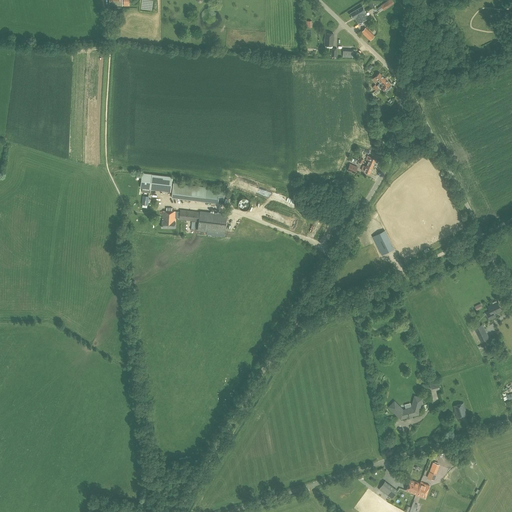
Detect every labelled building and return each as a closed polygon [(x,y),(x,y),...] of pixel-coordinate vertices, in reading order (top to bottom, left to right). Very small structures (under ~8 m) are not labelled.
[(384,10),(394,3),(391,0),(388,0),(381,5),(384,10)] [(368,18),(364,12),(365,11),(362,6),(350,13),(353,18),(355,17),(359,23),(368,18)] [(365,28),(361,32),(370,40),(374,36),(365,28)] [(333,45),(333,33),(326,33),(325,38),(324,38),(324,42),(325,42),(325,45),(333,45)] [(380,82),(385,78),(379,73),(373,79),(376,82),(378,80),(380,82)] [(380,82),(377,85),(381,89),(382,88),(384,90),(386,88),(388,90),(392,87),(390,84),(385,78),(380,82)] [(373,166),(376,159),(368,155),(366,160),(368,161),(367,164),(373,166)] [(355,174),(358,167),(350,163),(347,171),(355,174)] [(369,173),(373,166),(367,164),(366,166),(363,165),(361,170),(369,173)] [(170,191),(172,177),(142,173),(141,188),(170,191)] [(224,200),(225,189),(207,187),(173,183),(172,197),(205,201),(218,203),(218,199),(224,200)] [(264,188),(260,194),(265,198),(270,191),(264,188)] [(244,210),(245,210),(246,210),(247,209),(248,209),(248,208),(249,208),(249,207),(250,206),(250,205),(250,204),(250,203),(250,202),(250,201),(249,201),(249,200),(248,199),(247,199),(247,198),(246,198),(244,198),(243,198),(242,198),(241,199),(240,199),(240,200),(239,200),(239,201),(239,202),(238,203),(238,204),(238,205),(239,205),(239,206),(239,207),(240,208),(241,209),(242,209),(243,210),(244,210)] [(176,211),(163,211),(163,221),(162,221),(162,227),(175,228),(176,221),(175,221),(175,218),(179,218),(179,219),(199,222),(197,234),(206,235),(206,234),(225,236),(227,214),(200,211),(200,212),(180,209),(179,216),(175,216),(176,211)] [(387,252),(391,250),(382,232),(373,236),(376,242),(382,255),(387,252)] [(497,302),(497,300),(493,302),(493,304),(489,306),(491,310),(487,312),(491,319),(496,316),(494,314),(502,310),(498,301),(497,302)] [(481,342),(490,337),(483,324),(474,328),(481,342)] [(418,413),(422,398),(416,396),(413,408),(412,408),(403,410),(402,411),(393,402),(389,407),(400,418),(400,419),(408,417),(411,416),(418,414),(419,414),(418,413)] [(457,417),(467,414),(463,403),(453,406),(457,417)] [(420,483),(410,479),(406,490),(416,494),(416,495),(425,498),(429,485),(420,482),(420,483)] [(391,498),(397,490),(385,481),(379,489),(391,498)]
